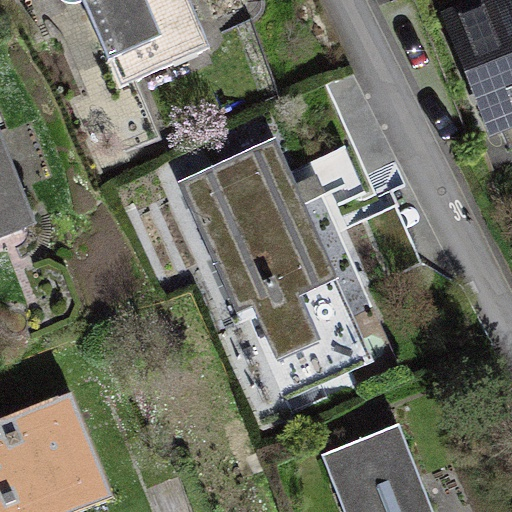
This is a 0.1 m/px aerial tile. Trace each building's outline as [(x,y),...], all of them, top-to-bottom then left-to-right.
[(193,0),(73,0),(130,139),(168,123),(144,65),(209,39),(193,0)] [(511,8),(449,39),(507,157),(511,154),(511,8)] [(0,228),(30,217),(0,137),(0,228)] [(245,156),(161,195),(260,408),(344,369),(245,156)] [(0,511),(47,511),(109,490),(69,381),(0,406),(0,511)] [(404,511),(378,440),(309,465),(325,511),(404,511)]
